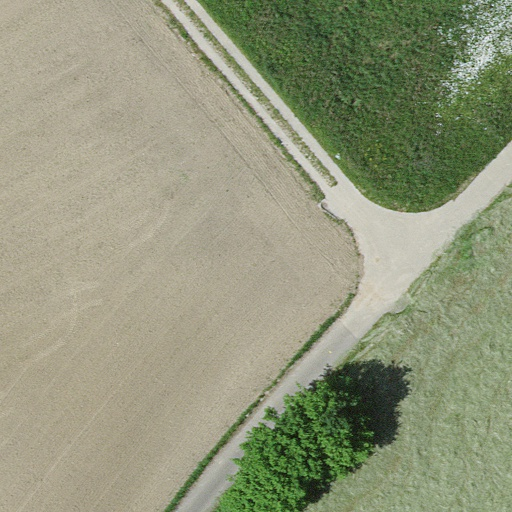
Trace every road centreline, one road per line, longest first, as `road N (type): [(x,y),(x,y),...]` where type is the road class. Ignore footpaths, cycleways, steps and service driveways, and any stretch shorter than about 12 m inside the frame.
road 1 (track): [(186,511),(402,249),(511,142)]
road 2 (track): [(186,0),(402,249)]
